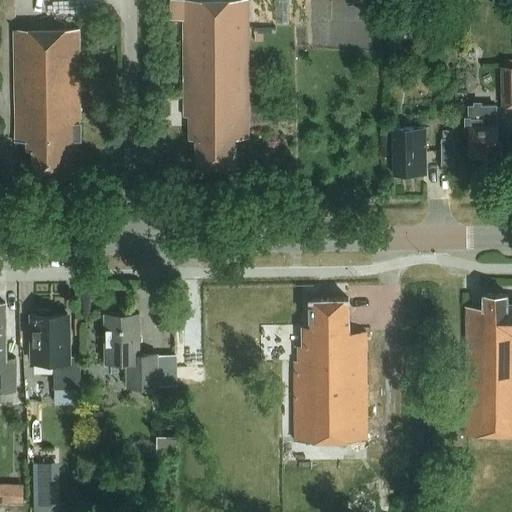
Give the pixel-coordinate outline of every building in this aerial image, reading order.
[(249,138),(249,137),(248,0),(171,0),(171,20),(184,20),(184,116),(190,116),(190,139),(197,139),(197,167),(236,166),(236,138),(249,138)] [(429,11),(391,10),(391,28),(429,29),(429,11)] [(74,139),(81,139),(80,28),(15,29),(16,140),(16,141),(28,140),(28,149),(34,149),(34,172),(74,171),(74,139)] [(511,105),(511,65),(501,66),(502,106),(511,105)] [(498,152),(502,152),(502,141),(498,141),(498,123),(496,123),(496,105),(470,106),(470,117),(466,117),(466,135),(470,135),(470,147),(479,147),(479,155),(498,155),(498,152)] [(395,174),(426,173),(426,127),(394,127),(395,174)] [(441,167),(455,166),(455,138),(441,138),(441,167)] [(465,434),(511,434),(511,302),(508,302),(508,293),(484,293),(484,306),(467,306),(465,434)] [(368,436),(366,328),(349,328),(349,295),(311,296),(311,323),(304,323),(304,342),(300,342),(300,358),(295,358),(297,437),(368,436)] [(0,390),(17,391),(16,357),(6,357),(6,302),(0,302),(0,390)] [(55,389),(75,388),(81,388),(81,355),(72,355),(71,312),(52,312),(52,308),(36,308),(36,313),(30,313),(31,363),(55,362),(55,389)] [(128,386),(159,385),(158,353),(140,354),(140,312),(105,313),(106,361),(127,361),(128,386)] [(37,462),(36,509),(57,509),(57,462),(37,462)] [(0,500),(15,501),(15,480),(0,479),(0,500)]
